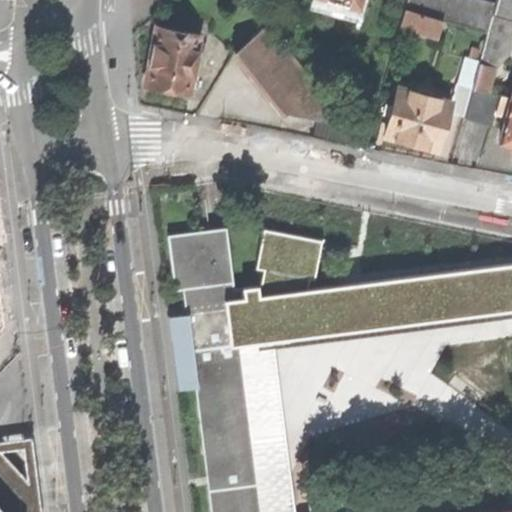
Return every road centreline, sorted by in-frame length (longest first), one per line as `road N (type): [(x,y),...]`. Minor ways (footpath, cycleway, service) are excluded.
road 1 (residential): [(113,143),(145,140),(511,200)]
road 2 (residential): [(158,511),(113,143)]
road 3 (residential): [(36,155),(81,511)]
road 4 (residential): [(113,143),(82,2)]
